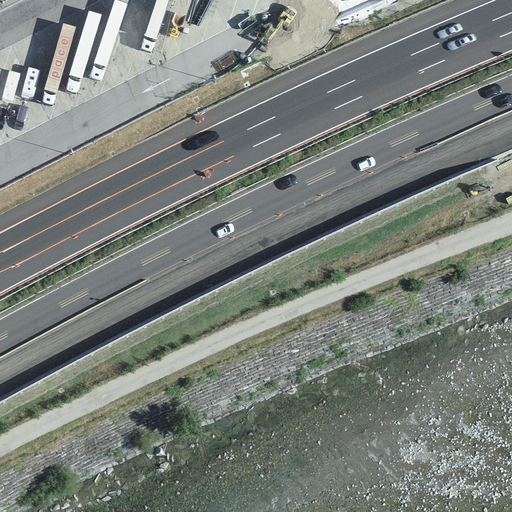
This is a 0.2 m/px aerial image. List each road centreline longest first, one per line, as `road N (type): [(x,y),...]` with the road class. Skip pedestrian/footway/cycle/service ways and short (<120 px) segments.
road 1 (motorway): [(0,351),(249,223),(511,104)]
road 2 (motorway): [(511,21),(294,116),(0,262)]
road 3 (track): [(511,222),(191,349),(0,459)]
